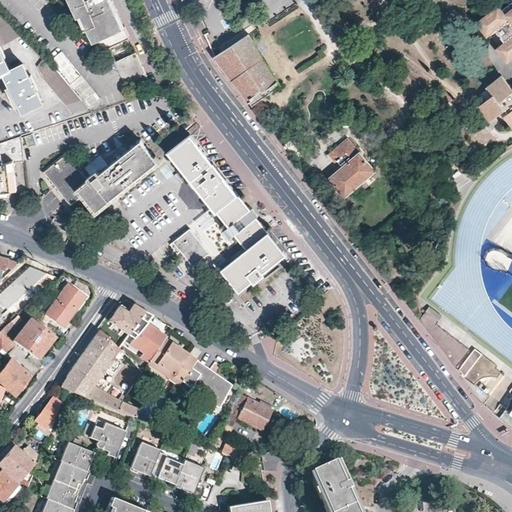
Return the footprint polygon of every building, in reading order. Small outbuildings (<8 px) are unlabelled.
[(70,0),(77,15),(80,14),(86,28),(88,28),(103,59),(112,55),(108,47),(129,38),(111,0),(70,0)] [(296,4),(274,18),(280,27),(302,13),(296,4)] [(20,33),(0,11),(0,72),(4,70),(11,84),(8,85),(12,95),(15,94),(19,101),(22,108),(42,99),(34,83),(36,82),(34,76),(31,77),(24,61),(10,68),(2,51),(5,49),(2,41),(20,33)] [(497,11),(475,29),(486,41),(493,35),(504,47),(497,53),(508,66),(511,62),(511,11),(503,19),(497,11)] [(217,61),(251,104),(281,86),(250,34),(215,56),(217,61)] [(59,72),(88,107),(100,98),(61,50),(48,61),(59,72)] [(147,78),(135,52),(115,62),(126,87),(147,78)] [(72,111),(88,107),(59,72),(48,61),(43,56),(38,65),(38,66),(38,67),(44,77),(72,111)] [(511,89),(504,79),(490,90),(496,98),(481,110),(492,124),(507,113),(510,116),(507,119),(511,125),(511,89)] [(36,141),(32,132),(23,136),(26,145),(36,141)] [(18,160),(25,159),(21,135),(0,141),(0,189),(17,187),(13,161),(18,160)] [(233,189),(207,156),(205,153),(191,135),(169,153),(228,228),(250,210),(233,189)] [(98,211),(163,159),(155,149),(144,136),(140,139),(101,169),(91,176),(69,151),(48,166),(44,169),(72,205),(85,195),(98,211)] [(376,173),(349,138),(326,155),(329,159),(333,165),(335,163),(340,169),(329,178),(344,198),(376,173)] [(65,153),(48,166),(69,151),(91,176),(101,169),(99,168),(91,174),(70,148),(65,153)] [(256,217),(250,210),(228,228),(221,233),(227,241),(234,236),(256,217)] [(286,254),(256,217),(234,236),(246,250),(245,251),(247,253),(238,260),(236,258),(222,269),(239,291),(242,288),(286,254)] [(210,250),(191,226),(171,242),(179,252),(182,250),(193,263),(210,250)] [(245,251),(236,258),(238,260),(247,253),(245,251)] [(41,262),(34,259),(25,268),(23,266),(8,279),(15,287),(13,289),(23,301),(37,291),(42,285),(53,272),(43,268),(47,264),(41,262)] [(63,326),(86,299),(78,292),(70,284),(47,311),(63,326)] [(12,308),(18,314),(24,307),(19,302),(12,308)] [(109,319),(128,334),(145,311),(134,304),(128,312),(119,305),(109,319)] [(152,315),(145,311),(128,334),(133,338),(130,343),(144,352),(140,358),(148,363),(165,338),(167,336),(147,323),(152,315)] [(470,350),(438,324),(440,321),(427,311),(420,320),(457,366),(470,350)] [(12,341),(14,342),(15,340),(29,353),(25,357),(36,367),(40,362),(37,359),(58,335),(48,327),(47,329),(33,317),(12,341)] [(11,320),(0,330),(0,347),(1,347),(10,354),(17,345),(14,342),(12,341),(6,334),(16,324),(11,320)] [(123,399),(125,396),(122,394),(119,397),(112,395),(96,382),(119,348),(99,330),(81,354),(68,372),(58,386),(67,389),(116,408),(123,399)] [(146,365),(180,387),(183,382),(197,361),(188,354),(165,338),(148,363),(146,365)] [(460,370),(465,376),(483,354),(476,349),(460,370)] [(483,354),(465,376),(473,384),(474,382),(477,380),(479,379),(482,377),(485,376),(489,376),(492,377),(496,378),(500,373),(496,369),(498,365),(483,354)] [(14,363),(29,377),(33,373),(25,366),(22,369),(12,359),(11,360),(14,363)] [(0,380),(6,386),(15,394),(29,377),(14,363),(11,360),(0,372),(0,380)] [(203,365),(197,361),(183,382),(188,385),(190,381),(211,396),(208,401),(217,406),(231,384),(210,369),(203,365)] [(511,399),(509,399),(508,402),(508,404),(505,408),(499,417),(511,427),(511,387),(509,391),(509,395),(511,395),(511,399)] [(62,398),(54,391),(34,416),(32,419),(33,419),(48,433),(53,422),(54,418),(52,416),(62,398)] [(238,393),(232,403),(240,408),(237,414),(260,430),(274,409),(250,393),(246,398),(238,393)] [(123,399),(116,408),(137,416),(143,407),(123,399)] [(115,457),(125,431),(104,422),(102,429),(94,425),(89,437),(99,440),(98,441),(97,441),(96,442),(96,443),(96,444),(96,445),(96,446),(97,446),(98,447),(99,448),(100,448),(101,448),(101,447),(101,448),(108,451),(107,454),(110,455),(115,457)] [(225,437),(219,451),(231,456),(242,461),(247,447),(225,437)] [(25,448),(17,441),(0,460),(0,464),(19,482),(27,473),(30,477),(33,471),(37,460),(36,458),(39,450),(30,443),(25,448)] [(89,463),(93,452),(66,441),(59,460),(60,461),(88,472),(91,464),(89,463)] [(159,451),(160,450),(141,442),(129,470),(135,473),(137,473),(138,471),(149,475),(159,451)] [(174,484),(182,464),(165,458),(167,454),(159,451),(149,475),(148,478),(156,481),(157,477),(162,480),(174,484)] [(192,496),(203,467),(184,460),(182,464),(174,484),(174,485),(185,490),(184,492),(192,496)] [(85,479),(88,472),(60,461),(53,479),(78,490),(82,478),(85,479)] [(359,511),(338,467),(315,478),(331,511),(359,511)] [(0,498),(2,500),(9,493),(17,484),(0,468),(0,498)] [(73,501),(78,490),(53,479),(45,498),(47,498),(73,509),(75,503),(76,502),(73,501)] [(15,498),(24,489),(18,483),(17,484),(9,493),(15,498)] [(149,511),(112,497),(105,511),(149,511)] [(71,511),(73,509),(47,498),(41,511),(71,511)] [(268,511),(266,498),(232,503),(233,511),(228,511),(227,511),(268,511)]
